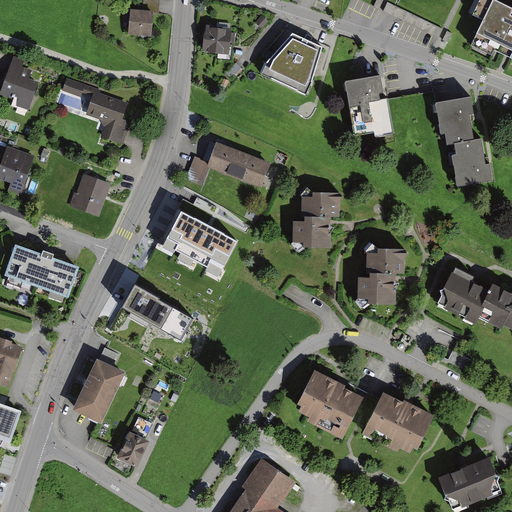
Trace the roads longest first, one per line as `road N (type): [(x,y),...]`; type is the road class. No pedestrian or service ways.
road 1 (residential): [(188,511),(287,367),(334,336),(358,337),(511,414)]
road 2 (residential): [(253,0),(511,86)]
road 3 (tertiary): [(185,0),(163,149),(115,252)]
road 4 (track): [(368,511),(262,445),(217,511)]
road 5 (tertiary): [(115,252),(37,438)]
road 6 (track): [(0,37),(106,74),(177,83)]
road 7 (residential): [(37,438),(157,511)]
road 8 (residential): [(115,252),(0,210)]
